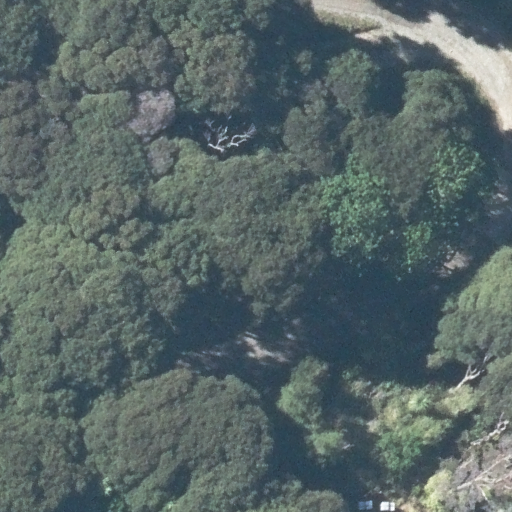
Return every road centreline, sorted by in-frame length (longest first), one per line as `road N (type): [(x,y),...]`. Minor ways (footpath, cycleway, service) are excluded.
road 1 (unclassified): [(511,149),(486,238),(437,278),(307,338),(0,434)]
road 2 (unclassified): [(361,0),(460,28),(511,109)]
